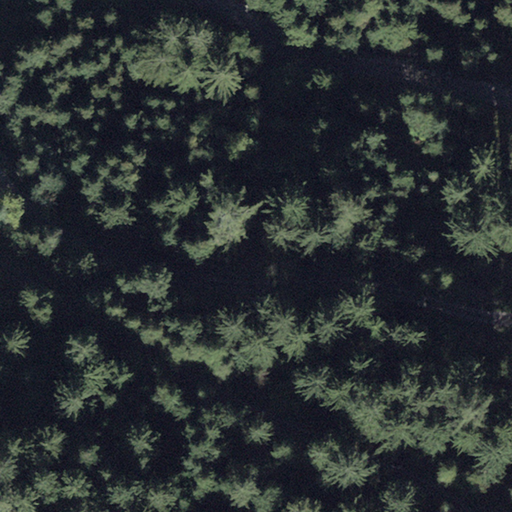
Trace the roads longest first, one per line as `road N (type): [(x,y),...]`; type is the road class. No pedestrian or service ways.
road 1 (track): [(0,248),(499,511)]
road 2 (track): [(511,302),(255,293),(92,253),(35,216),(0,153)]
